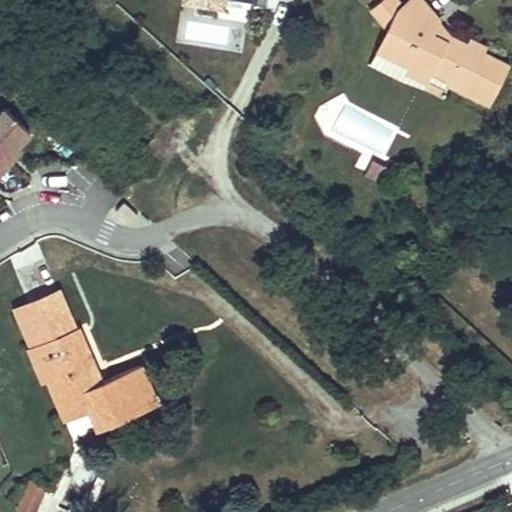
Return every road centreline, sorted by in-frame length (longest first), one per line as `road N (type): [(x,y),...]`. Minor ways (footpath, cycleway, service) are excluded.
road 1 (residential): [(0,240),(33,218),(70,215),(134,239),(219,211),(259,222),(511,456)]
road 2 (unknown): [(259,222),(116,88)]
road 3 (tertiary): [(511,456),(386,511)]
